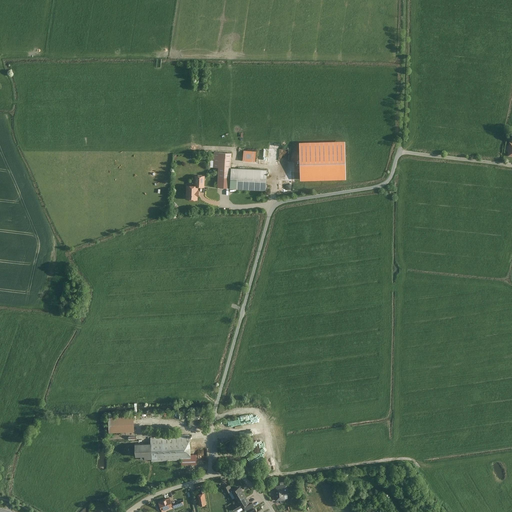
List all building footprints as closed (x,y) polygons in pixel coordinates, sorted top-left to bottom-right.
[(344,141),(299,142),(300,180),(345,178),(344,141)] [(219,167),(218,187),(230,188),(231,168),(219,167)] [(238,168),(237,189),(267,191),(268,170),(238,168)] [(198,200),(198,197),(199,197),(200,190),(199,190),(199,187),(205,187),(205,176),(195,175),(195,185),(187,185),(186,200),(198,200)] [(202,427),(202,420),(203,420),(203,411),(165,411),(165,420),(190,420),(190,427),(202,427)] [(109,433),(134,432),(134,416),(108,417),(109,433)] [(220,433),(221,439),(259,433),(258,427),(220,433)] [(196,454),(191,455),(190,435),(180,435),(180,436),(150,437),(151,443),(135,444),(136,457),(141,456),(141,460),(151,459),(152,461),(182,460),(182,466),(197,465),(196,454)] [(243,456),(261,443),(258,440),(241,453),(243,456)] [(276,501),(281,501),(281,503),(295,502),(295,498),(288,499),(285,499),(285,494),(289,494),(287,485),(286,485),(286,482),(280,482),(281,485),(274,486),(276,501)] [(223,488),(226,494),(232,491),(230,485),(223,488)] [(232,499),(235,497),(238,503),(232,507),(235,511),(241,508),(250,503),(240,487),(232,492),(232,493),(230,494),(232,499)] [(197,495),(199,506),(207,505),(205,493),(204,488),(200,489),(201,494),(197,495)] [(180,501),(179,501),(174,499),(173,497),(170,499),(170,498),(158,502),(161,511),(166,511),(167,511),(166,511),(174,508),(174,509),(184,505),(184,501),(183,501),(183,500),(180,501)] [(253,503),(244,508),(246,511),(255,507),(253,503)]
